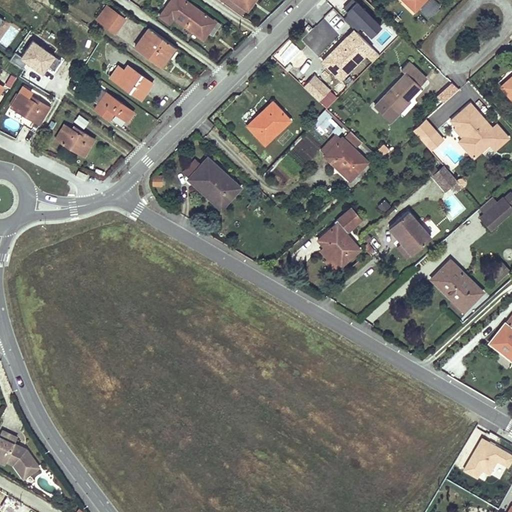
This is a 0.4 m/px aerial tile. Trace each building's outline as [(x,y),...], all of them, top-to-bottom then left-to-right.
[(205,32),(213,21),(185,0),(170,0),(160,15),(169,22),(173,17),(203,39),(207,33),(205,32)] [(233,0),(235,1),(231,6),(243,15),(247,10),(248,11),(253,4),(250,2),(251,0),(233,0)] [(351,0),(344,8),(347,11),(356,2),(354,0),(351,0)] [(403,0),(415,10),(424,0),(403,0)] [(350,14),(344,19),(355,29),(357,31),(362,26),(371,36),(381,26),(356,2),(347,11),(350,14)] [(112,10),(106,5),(97,19),(103,23),(112,10)] [(125,19),(112,10),(103,23),(116,32),(125,19)] [(220,25),(213,21),(205,32),(207,33),(211,37),(220,25)] [(173,44),(149,27),(135,46),(162,65),(168,56),(166,54),(173,44)] [(354,29),(347,36),(349,38),(325,63),(328,66),(335,73),(341,79),(348,72),(357,63),(372,47),(354,29)] [(349,38),(347,36),(323,61),(325,63),(349,38)] [(37,38),(34,43),(42,49),(46,44),(37,38)] [(42,49),(34,43),(32,42),(21,56),(47,74),(57,60),(42,49)] [(176,46),(173,44),(166,54),(168,56),(176,46)] [(358,66),(364,71),(371,61),(365,57),(358,66)] [(399,113),(397,111),(408,99),(409,100),(422,87),(421,86),(428,79),(410,62),(403,70),(406,73),(383,98),(375,106),(391,121),(399,113)] [(144,89),(150,81),(128,65),(124,71),(118,66),(111,77),(142,99),(148,91),(144,89)] [(331,90),(315,75),(305,86),(320,100),(331,90)] [(16,78),(12,76),(7,84),(11,86),(16,78)] [(511,81),(511,77),(502,87),(504,89),(511,81)] [(153,83),(150,81),(144,89),(148,91),(153,83)] [(98,104),(96,108),(109,118),(114,111),(127,120),(133,112),(101,89),(92,100),(98,104)] [(32,100),(28,98),(20,93),(12,107),(39,124),(49,107),(34,97),(32,100)] [(409,100),(408,99),(397,111),(399,113),(411,101),(409,100)] [(273,102),(267,108),(268,110),(249,127),(265,144),(290,120),(273,102)] [(496,150),(509,138),(497,124),(493,128),(470,103),(451,120),(457,127),(459,125),(467,134),(463,138),(459,141),(474,158),(482,150),(484,153),(492,146),(496,150)] [(268,110),(267,108),(248,126),(249,127),(268,110)] [(83,127),(88,120),(78,113),(73,121),(83,127)] [(332,122),(328,117),(320,125),(325,130),(332,122)] [(425,120),(413,131),(425,144),(437,133),(425,120)] [(61,125),(55,121),(49,132),(55,135),(61,125)] [(77,132),(73,130),(65,125),(56,139),(84,156),(94,139),(79,129),(77,132)] [(457,127),(455,129),(463,138),(467,134),(459,125),(457,127)] [(349,129),(344,135),(357,146),(362,140),(349,129)] [(443,140),(437,133),(425,144),(431,151),(443,140)] [(337,134),(322,149),(327,155),(342,139),(337,134)] [(333,162),(335,160),(353,177),(368,161),(343,138),(342,139),(327,155),(326,156),(333,162)] [(384,145),(381,148),(386,153),(389,149),(384,145)] [(195,185),(198,182),(224,205),(241,187),(208,158),(201,165),(189,178),(188,179),(195,185)] [(201,165),(195,160),(183,173),(189,178),(201,165)] [(353,177),(335,160),(333,162),(351,179),(353,177)] [(433,175),(439,170),(434,165),(429,170),(433,175)] [(439,170),(433,175),(447,190),(453,185),(458,191),(463,187),(463,186),(458,180),(444,165),(439,170)] [(87,174),(78,170),(75,175),(84,180),(87,174)] [(161,177),(153,177),(153,186),(161,186),(161,177)] [(224,205),(198,182),(195,185),(221,209),(224,205)] [(504,199),(503,198),(497,203),(485,214),(480,218),(491,229),(511,210),(511,207),(511,206),(511,205),(511,193),(511,192),(504,199)] [(480,208),(485,214),(497,203),(492,197),(480,208)] [(385,199),(376,204),(382,213),(391,207),(385,199)] [(359,216),(352,207),(336,222),(337,224),(319,240),(324,247),(326,245),(343,265),(360,249),(347,234),(359,216)] [(264,212),(260,208),(254,213),(259,218),(264,212)] [(395,235),(397,233),(414,252),(431,238),(408,211),(389,227),(395,235)] [(359,216),(347,234),(363,220),(359,216)] [(373,239),(368,233),(364,237),(369,243),(373,239)] [(414,252),(397,233),(395,235),(402,242),(397,247),(407,258),(414,252)] [(370,244),(365,248),(370,254),(375,250),(370,244)] [(343,265),(326,245),(324,247),(331,254),(331,255),(323,262),(333,273),(343,265)] [(483,291),(451,260),(433,279),(453,299),(455,297),(466,308),(483,291)] [(494,274),(499,280),(511,270),(502,261),(499,264),(502,268),(494,274)] [(511,313),(491,341),(506,353),(504,355),(511,361),(511,313)] [(506,353),(491,341),(489,343),(504,355),(506,353)] [(16,436),(2,429),(0,433),(0,458),(5,461),(6,459),(15,463),(20,470),(25,467),(29,472),(38,466),(26,448),(14,442),(16,436)] [(501,481),(511,459),(511,451),(480,435),(465,463),(456,458),(452,465),(486,483),(490,475),(501,481)] [(25,467),(20,470),(24,476),(29,472),(25,467)]
